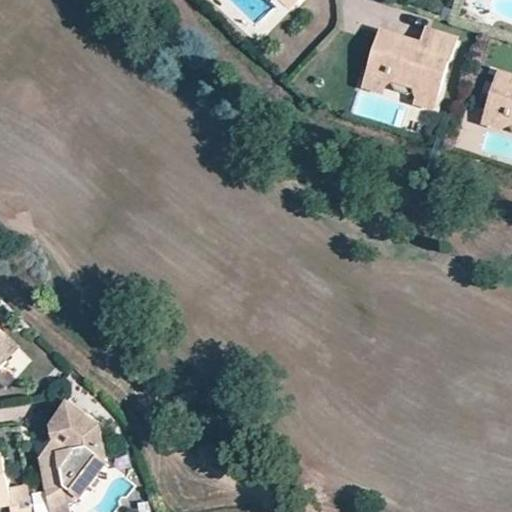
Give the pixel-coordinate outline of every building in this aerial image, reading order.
[(419,90),(438,96),(450,63),(451,63),(458,40),(428,30),(422,52),(410,48),(412,43),(384,34),(371,75),(391,81),(394,93),(408,97),(419,90)] [(381,93),(391,81),(371,75),(367,88),(381,93)] [(511,77),(503,75),(490,117),(509,123),(511,127),(511,77)] [(435,109),(438,96),(419,90),(420,105),(435,109)] [(503,131),(509,123),(490,117),(488,126),(503,131)] [(0,332),(0,355),(6,361),(0,366),(0,383),(3,386),(28,360),(0,332)] [(52,509),(70,506),(78,504),(108,463),(100,431),(85,421),(86,419),(68,407),(52,430),(57,453),(54,458),(42,459),(49,494),(52,509)] [(0,508),(12,506),(9,492),(3,459),(0,459),(0,508)] [(35,511),(35,507),(33,497),(31,487),(9,492),(12,506),(13,509),(13,511),(35,511)] [(49,494),(43,495),(44,501),(39,507),(35,507),(35,511),(70,511),(70,506),(52,509),(49,494)] [(44,501),(43,495),(33,497),(35,507),(39,507),(44,501)]
